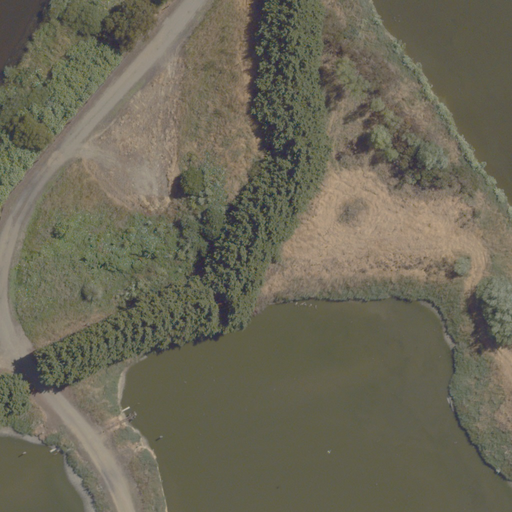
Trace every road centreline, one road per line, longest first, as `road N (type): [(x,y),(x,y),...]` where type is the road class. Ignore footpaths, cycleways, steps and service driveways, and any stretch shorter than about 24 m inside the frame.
road 1 (track): [(0,267),(41,170),(191,9)]
road 2 (track): [(0,349),(29,367),(74,419),(110,467),(128,511)]
road 3 (residential): [(121,156),(196,0)]
